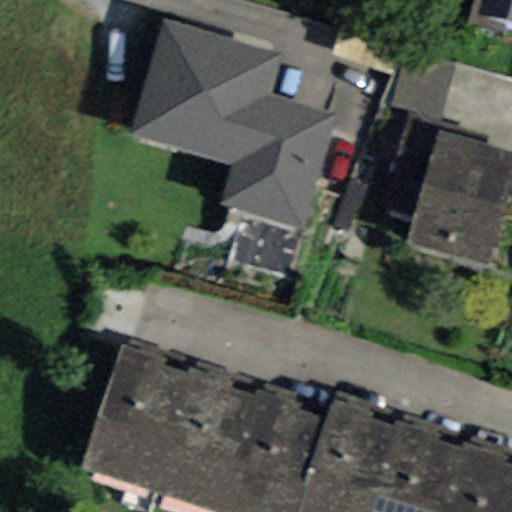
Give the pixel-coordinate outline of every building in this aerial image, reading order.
[(511,23),(511,0),(481,0),(478,14),(511,23)] [(336,116),(269,96),(281,55),(162,19),(127,135),(232,166),(219,208),(301,232),(336,116)] [(404,56),(390,106),(459,125),(473,75),(404,56)] [(487,270),(511,179),(511,152),(437,132),(405,247),(487,270)] [(123,347),(81,468),(156,494),(198,373),(123,347)] [(198,373),(156,494),(207,511),(218,511),(259,394),(198,373)] [(259,394),(218,511),(294,511),(328,417),(259,394)] [(294,511),(370,511),(398,430),(331,407),(328,417),(294,511)] [(370,511),(443,511),(464,452),(398,430),(370,511)] [(443,511),(511,511),(511,467),(464,452),(443,511)]
